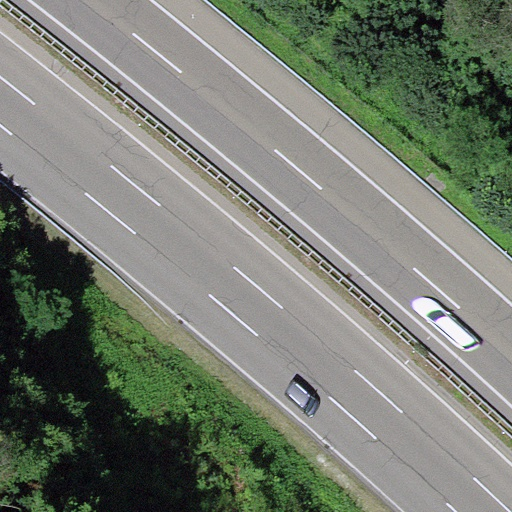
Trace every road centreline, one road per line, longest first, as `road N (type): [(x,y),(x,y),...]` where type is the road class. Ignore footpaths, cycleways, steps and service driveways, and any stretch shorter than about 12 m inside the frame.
road 1 (motorway): [(0,104),(328,373),(477,511)]
road 2 (motorway): [(511,363),(81,0)]
